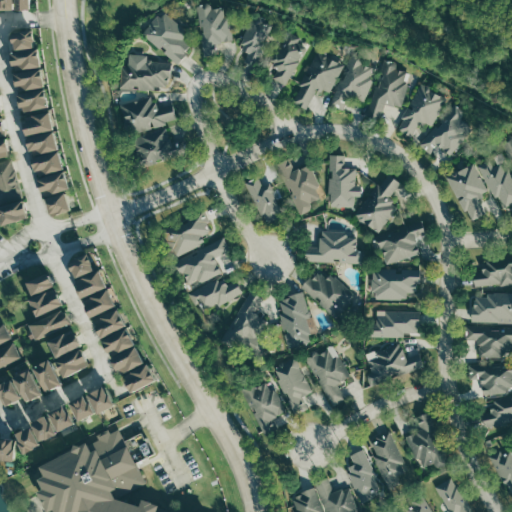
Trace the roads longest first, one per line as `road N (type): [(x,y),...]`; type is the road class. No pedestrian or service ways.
road 1 (residential): [(500,511),(460,441),(448,382),(447,238),(439,207),(403,159),(375,140),(329,129),(293,133),(149,202)]
road 2 (tertiary): [(63,0),(80,112),(109,216),(233,448),(252,511)]
road 3 (residential): [(0,46),(42,228),(102,365),(98,377),(14,419),(0,417)]
road 4 (residential): [(218,169),(196,115),(198,79),(223,80),(259,100),(293,133)]
road 5 (residential): [(448,382),(371,408),(306,447)]
road 6 (residential): [(0,265),(101,236),(109,216)]
road 7 (residential): [(109,216),(42,228),(0,261)]
